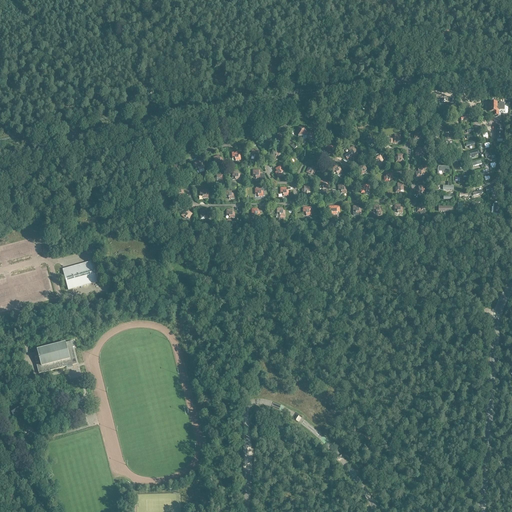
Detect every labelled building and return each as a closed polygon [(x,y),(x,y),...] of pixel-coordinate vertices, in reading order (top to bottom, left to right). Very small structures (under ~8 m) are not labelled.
[(496,104),(488,104),(488,109),(490,109),(490,112),(493,112),(493,116),(498,116),(498,111),(496,111),(496,109),(499,109),(499,110),(504,110),(504,104),(499,104),(499,105),(496,105),(496,104)] [(306,127),(297,128),(297,136),(307,136),(307,140),(315,140),(315,132),(306,132),(306,127)] [(414,134),(414,140),(417,139),(423,139),(423,130),(414,131),(414,134)] [(367,143),(365,144),(368,149),(372,147),(371,145),(374,143),(371,138),(370,135),(366,137),(367,140),(365,141),(367,143)] [(392,139),(388,139),(388,144),(392,144),(397,144),(398,142),(400,142),(400,136),(394,136),(394,139),(392,139)] [(287,137),(284,141),(288,145),(288,144),(294,150),(297,147),(291,142),(292,141),(287,137)] [(433,148),(433,154),(436,154),(436,152),(441,153),(441,148),(436,148),(436,145),(433,145),(433,148)] [(332,146),(327,146),(327,155),(330,155),(330,154),(335,154),(335,149),(335,147),(335,146),(332,146)] [(348,154),(345,156),(347,160),(350,158),(355,155),(353,153),(356,151),(353,146),(348,149),(349,152),(348,153),(348,154)] [(417,151),(415,151),(415,156),(418,156),(418,157),(419,158),(422,158),(424,155),(424,154),(423,154),(423,148),(417,148),(417,151)] [(257,150),(251,151),(251,157),(254,156),(254,158),(260,158),(259,153),(257,153),(257,150)] [(272,153),(270,153),(271,159),(276,159),(276,156),(279,156),(279,150),(272,150),(272,153)] [(237,152),(231,153),(232,159),(235,159),(235,161),(240,161),(240,155),(237,156),(237,152)] [(397,157),(395,158),(395,163),(400,163),(400,160),(403,160),(403,154),(397,154),(397,157)] [(219,156),(213,158),(215,163),(218,162),(219,165),(223,163),(222,158),(220,159),(219,156)] [(376,161),(374,162),(376,167),(381,164),(380,162),(383,160),(380,156),(374,158),(376,161)] [(199,162),(193,163),(195,169),(198,168),(198,170),(204,169),(202,164),(200,165),(199,162)] [(360,170),(357,171),(360,176),(365,173),(363,171),(366,169),(363,165),(358,167),(360,170)] [(176,166),(170,167),(171,173),(174,173),(174,175),(180,174),(179,169),(177,169),(176,166)] [(277,172),(275,173),(277,177),(282,175),(281,173),(283,171),(280,166),(275,169),(277,172)] [(308,168),(305,173),(310,175),(311,173),(314,174),(317,169),(311,166),(310,169),(308,168)] [(336,166),(331,169),(334,174),(337,172),(338,174),(342,172),(340,167),(338,168),(336,166)] [(418,172),(415,172),(415,177),(421,178),(421,175),(424,175),(424,169),(417,169),(418,172)] [(258,170),(252,170),(252,177),(255,176),(255,179),(260,179),(260,182),(265,181),(264,175),(261,175),(261,173),(259,173),(258,170)] [(238,172),(232,172),(232,178),(235,177),(235,180),(241,180),(241,174),(238,174),(238,172)] [(386,177),(383,177),(384,182),(389,182),(389,180),(392,180),(392,174),(386,174),(386,177)] [(216,178),(214,178),(214,184),(220,184),(220,181),(222,181),(222,175),(216,176),(216,178)] [(326,180),(319,181),(320,187),(322,187),(322,189),(328,189),(328,184),(326,184),(326,180)] [(347,185),(338,185),(338,191),(342,191),(342,193),(347,193),(347,185)] [(397,188),(395,188),(395,193),(400,193),(400,191),(403,191),(403,185),(397,185),(397,188)] [(301,190),(301,195),(307,195),(307,192),(310,192),(309,186),(303,187),(303,190),(301,190)] [(418,189),(416,189),(416,195),(421,195),(421,192),(424,192),(424,186),(418,186),(418,189)] [(180,188),(174,189),(175,195),(178,195),(179,197),(184,196),(183,190),(181,191),(180,188)] [(256,189),(254,189),(255,195),(258,195),(258,197),(263,197),(264,197),(264,188),(256,188),(256,189)] [(286,188),(280,188),(280,194),(283,194),(283,197),(288,196),(288,191),(286,191),(286,188)] [(205,190),(199,190),(199,196),(203,196),(203,199),(208,199),(208,193),(205,193),(205,190)] [(225,191),(225,197),(229,197),(229,199),(234,199),(234,193),(232,193),(232,191),(225,191)] [(455,208),(455,210),(457,210),(457,213),(462,213),(462,205),(466,205),(466,203),(462,203),(462,204),(457,204),(457,208),(455,208)] [(418,207),(416,207),(416,213),(419,213),(420,214),(424,214),(425,213),(425,210),(424,210),(425,204),(418,204),(418,207)] [(474,204),(473,213),(482,213),(483,205),(474,204)] [(379,205),(373,205),(373,211),(376,211),(376,214),(381,214),(381,208),(379,208),(379,205)] [(394,205),(394,211),(397,211),(397,213),(402,213),(402,208),(400,208),(400,205),(394,205)] [(339,206),(328,207),(328,213),(331,213),(331,215),(336,215),(336,213),(339,213),(339,206)] [(358,206),(352,206),(352,212),(353,212),(353,215),(354,216),(358,216),(358,215),(358,214),(361,214),(361,209),(359,209),(358,206)] [(311,207),(303,207),(303,214),(306,214),(306,216),(311,216),(311,210),(311,207)] [(276,208),(276,215),(280,215),(280,217),(285,217),(285,211),(282,211),(282,208),(276,208)] [(251,209),(251,215),(254,215),(254,218),(260,217),(260,212),(257,212),(257,209),(251,209)] [(226,210),(226,216),(229,216),(229,218),(234,218),(234,213),(232,213),(232,210),(226,210)] [(184,212),(180,216),(184,219),(186,217),(188,219),(192,214),(187,211),(185,213),(184,212)] [(207,211),(201,211),(201,217),(204,217),(204,219),(209,219),(209,213),(207,214),(207,211)] [(63,270),(68,290),(98,282),(93,262),(63,270)] [(39,374),(72,365),(77,364),(73,347),(75,346),(73,341),(37,350),(39,356),(35,357),(39,374)] [(10,409),(9,409),(12,414),(13,415),(14,417),(15,416),(16,415),(20,413),(21,412),(23,411),(21,409),(21,408),(20,407),(19,406),(18,404),(17,405),(16,405),(12,408),(10,409)]
